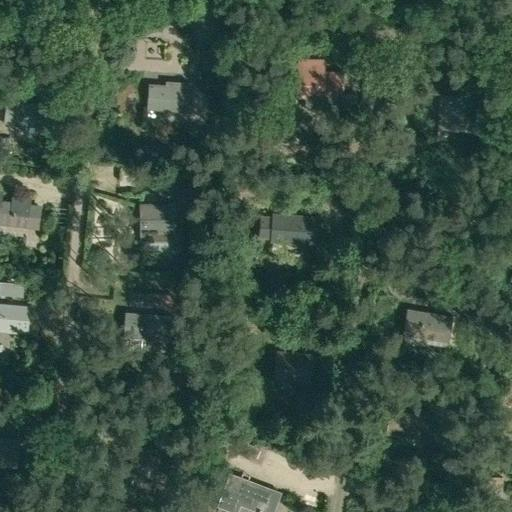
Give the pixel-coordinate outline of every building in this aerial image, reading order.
[(298,60),(298,96),(306,97),(306,109),(329,109),(329,100),(339,101),(339,97),(342,97),(342,73),(320,73),(320,69),(323,69),(323,61),(298,60)] [(486,61),(485,72),(509,74),(510,63),(486,61)] [(149,85),(148,109),(188,112),(189,87),(190,84),(167,82),(167,86),(149,85)] [(440,94),(438,129),(471,132),(474,97),(440,94)] [(8,102),(5,122),(20,124),(19,130),(28,131),(29,125),(46,127),(48,106),(8,102)] [(345,116),(345,134),(356,134),(356,116),(345,116)] [(227,176),(227,196),(256,196),(257,177),(227,176)] [(0,192),(0,222),(37,227),(39,207),(27,206),(28,199),(12,197),(11,204),(0,202),(0,198),(1,193),(0,192)] [(174,204),(140,204),(141,241),(174,241),(174,204)] [(261,216),(259,238),(261,238),(261,237),(272,238),(272,241),(273,241),(272,251),(285,252),(286,241),(312,243),(312,244),(313,244),(315,217),(314,217),(314,218),(300,217),(299,221),(293,220),(293,216),(273,214),(273,217),(262,216),(261,216)] [(430,277),(428,293),(440,295),(442,279),(430,277)] [(11,284),(10,295),(22,297),(23,285),(11,284)] [(141,293),(140,305),(160,306),(161,294),(141,293)] [(0,304),(0,331),(27,334),(29,307),(0,304)] [(227,305),(226,318),(246,320),(247,307),(227,305)] [(407,310),(403,333),(447,340),(451,317),(407,310)] [(126,313),(124,337),(168,340),(170,317),(126,313)] [(498,342),(497,354),(507,355),(508,343),(498,342)] [(277,351),(274,380),(309,384),(312,354),(277,351)] [(390,412),(387,433),(428,439),(431,418),(390,412)] [(0,464),(17,466),(19,440),(0,438),(0,464)] [(241,441),(237,453),(256,460),(260,448),(241,441)] [(131,445),(129,454),(134,455),(131,477),(155,481),(160,450),(131,445)] [(230,474),(218,506),(235,511),(236,511),(239,505),(240,504),(258,511),(260,511),(272,511),(280,493),(230,474)]
